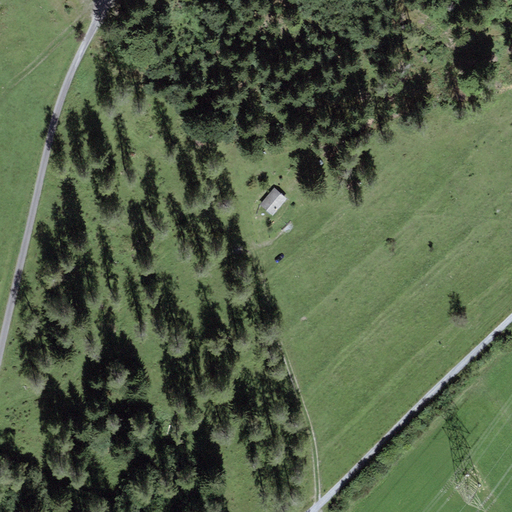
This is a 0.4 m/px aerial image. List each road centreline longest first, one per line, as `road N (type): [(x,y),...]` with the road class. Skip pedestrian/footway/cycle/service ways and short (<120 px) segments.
road 1 (unclassified): [(107,0),(63,92),(0,364)]
road 2 (track): [(317,504),(314,451),(260,278),(271,239)]
road 3 (track): [(511,318),(317,504)]
road 4 (track): [(0,98),(96,0)]
